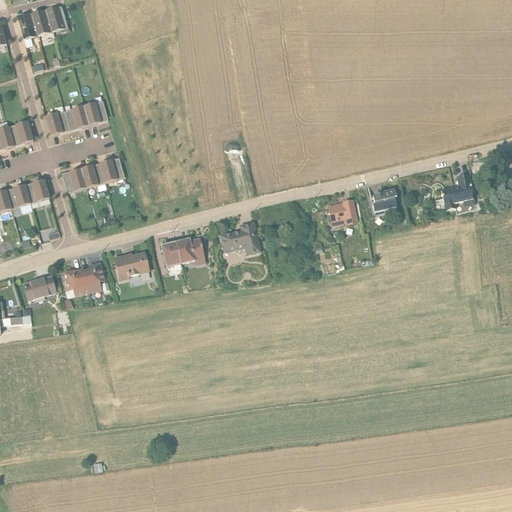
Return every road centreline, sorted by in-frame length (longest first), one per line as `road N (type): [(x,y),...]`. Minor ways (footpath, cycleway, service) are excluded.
road 1 (residential): [(72,247),(511,142)]
road 2 (residential): [(47,158),(6,7)]
